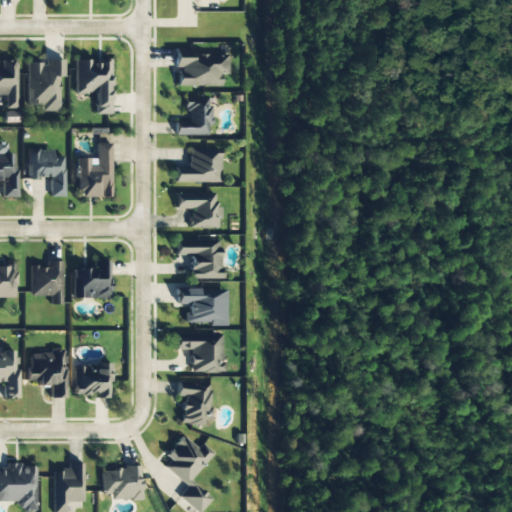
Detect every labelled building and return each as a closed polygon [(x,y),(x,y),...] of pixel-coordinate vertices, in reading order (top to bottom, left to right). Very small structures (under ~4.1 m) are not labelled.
[(176,87),(219,86),(219,75),(226,75),(226,53),(190,53),(190,49),(173,49),(173,68),(176,68),(176,87)] [(15,60),(0,60),(0,94),(3,95),(3,109),(15,109),(15,60)] [(25,63),(24,105),(40,106),(39,111),(57,112),(57,77),(63,77),(63,60),(43,60),(43,63),(25,63)] [(73,94),(93,94),(93,115),(110,114),(109,60),(73,61),(73,94)] [(174,136),(206,135),(206,126),(209,126),(208,96),(183,97),(183,112),(186,112),(187,122),(173,122),(174,136)] [(14,198),(15,154),(4,153),(4,143),(0,143),(0,180),(1,181),(1,197),(14,198)] [(109,144),(94,144),(94,159),(76,159),(76,197),(110,197),(109,144)] [(186,150),(187,166),(173,167),(173,183),(219,183),(219,149),(186,150)] [(63,197),(63,156),(51,156),(51,150),(26,150),(26,178),(48,178),(48,197),(63,197)] [(216,193),(174,194),(174,209),(188,209),(188,229),(216,229),(216,193)] [(173,240),(173,256),(188,256),(188,279),(223,279),(223,269),(217,269),(217,241),(173,240)] [(0,298),(14,298),(14,263),(0,262),(0,298)] [(29,296),(48,296),(48,305),(60,305),(60,262),(44,262),(44,267),(28,267),(29,296)] [(72,299),(109,299),(109,262),(90,262),(90,269),(71,269),(72,299)] [(224,290),(174,290),(174,305),(184,305),(184,325),(224,325),(224,290)] [(175,350),(188,350),(188,373),(220,372),(219,331),(175,332),(175,350)] [(63,399),(63,349),(49,349),(49,354),(26,354),(26,381),(36,381),(36,387),(49,387),(49,399),(63,399)] [(16,399),(16,352),(0,352),(0,382),(1,382),(1,399),(16,399)] [(108,399),(109,365),(72,365),(71,395),(92,395),(92,399),(108,399)] [(174,397),(181,398),(178,424),(205,427),(210,384),(176,380),(174,397)] [(188,481),(211,453),(199,444),(196,448),(180,436),(163,457),(168,461),(162,468),(185,486),(176,497),(194,511),(198,511),(210,499),(188,481)] [(81,503),(81,464),(66,464),(66,470),(51,470),(51,511),(64,511),(64,503),(81,503)] [(0,501),(15,502),(14,510),(34,510),(35,465),(4,465),(4,469),(0,468),(0,501)] [(98,470),(99,495),(108,494),(108,501),(140,499),(138,467),(98,470)]
